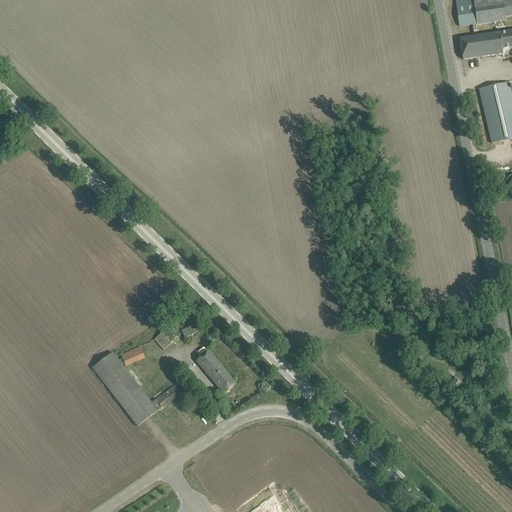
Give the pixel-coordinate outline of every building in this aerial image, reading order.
[(460,0),(456,1),(460,27),(489,23),(495,23),(496,29),(506,28),(504,17),(511,16),(511,0),(508,0),(502,1),(503,3),(475,6),(474,0),(460,0)] [(511,32),(460,39),(463,60),(503,55),(502,50),(511,48),(511,32)] [(511,101),(508,83),(479,89),(491,145),(511,141),(511,101)] [(511,175),(510,176),(507,178),(505,181),(503,184),(503,188),(503,192),(505,195),(508,198),(511,201),(511,200),(511,175)] [(185,339),(203,330),(199,322),(181,331),(185,339)] [(163,350),(176,339),(167,329),(155,340),(163,350)] [(152,404),(129,374),(122,365),(124,363),(126,367),(140,361),(145,359),(139,348),(121,356),(122,359),(120,361),(113,353),(93,368),(137,427),(180,395),(174,387),(152,404)] [(223,393),(234,384),(208,353),(197,362),(223,393)] [(189,373),(184,377),(193,388),(198,383),(189,373)] [(460,383),(446,373),(442,379),(452,386),(450,389),(454,392),(460,383)] [(293,511),(275,484),(232,511),(293,511)]
